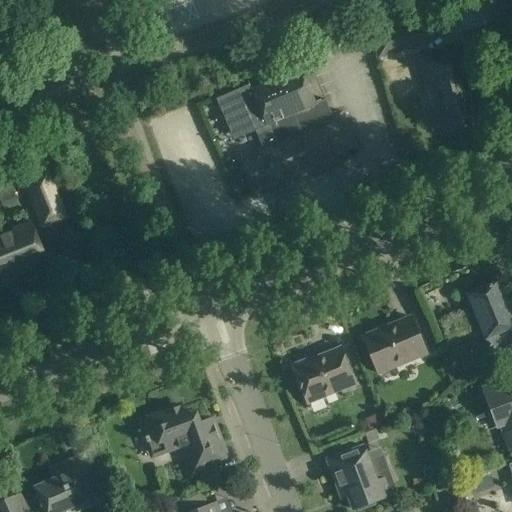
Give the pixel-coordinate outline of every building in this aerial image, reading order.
[(415,25),(378,35),(380,44),(400,38),(403,50),(421,45),(415,25)] [(424,56),(434,93),(438,92),(448,127),(476,120),(473,110),(476,109),(470,87),(471,86),(460,46),(424,56)] [(259,147),(239,155),(257,197),(341,161),(339,156),(357,148),(341,111),(332,115),(325,100),(316,104),(300,68),(248,90),(264,127),(252,131),(259,147)] [(69,220),(50,173),(22,183),(41,231),(69,220)] [(0,193),(0,200),(2,206),(17,200),(12,189),(0,193)] [(297,195),(275,203),(283,224),(305,216),(297,195)] [(0,282),(47,264),(30,223),(0,235),(0,282)] [(511,311),(511,312),(498,281),(466,294),(490,351),(511,341),(511,311)] [(426,354),(411,317),(393,325),(393,327),(380,332),(380,330),(363,337),(378,374),(426,354)] [(354,382),(340,347),(326,353),(327,354),(309,361),(309,359),(292,366),(308,404),(336,392),(336,389),(354,382)] [(511,377),(483,389),(497,427),(505,424),(511,442),(511,377)] [(182,408),(173,411),(143,422),(152,448),(159,451),(178,444),(189,473),(224,459),(209,420),(199,424),(195,414),(186,418),(182,408)] [(381,413),(364,420),(368,431),(385,424),(381,413)] [(345,453),(327,460),(332,473),(337,488),(343,485),(346,492),(353,510),(371,503),(393,495),(387,478),(378,456),(368,460),(363,446),(345,453)] [(62,511),(102,495),(84,454),(63,463),(67,473),(33,487),(44,511),(62,511)] [(217,485),(212,471),(203,475),(196,486),(199,492),(217,485)] [(460,486),(465,500),(495,488),(490,475),(460,486)] [(33,491),(24,495),(28,504),(37,500),(33,491)] [(18,511),(12,497),(0,501),(0,511),(18,511)] [(121,511),(116,499),(104,505),(106,511),(121,511)]
